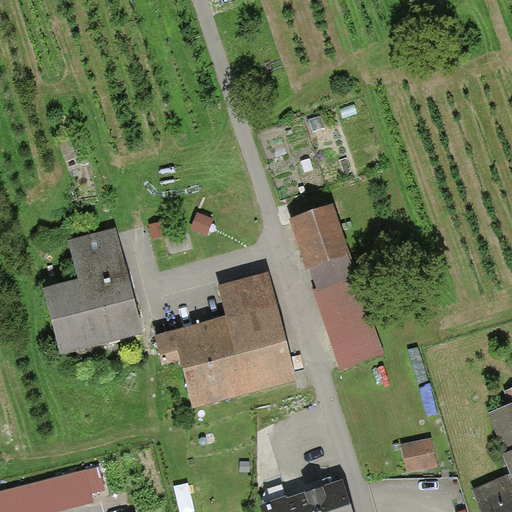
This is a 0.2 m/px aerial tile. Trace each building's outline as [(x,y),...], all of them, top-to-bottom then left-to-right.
[(288,213),(305,261),(344,247),(328,199),(288,213)] [(82,278),(46,288),(63,348),(138,327),(108,223),(70,234),(82,278)] [(381,350),(344,247),(305,261),(341,364),(381,350)] [(222,310),(151,330),(159,357),(176,352),(190,398),(290,369),(260,268),(214,281),(222,310)] [(511,399),(493,406),(511,455),(511,473),(478,486),(486,507),(511,496),(511,399)] [(425,433),(393,440),(399,468),(431,461),(425,433)] [(86,460),(0,483),(0,511),(15,511),(95,491),(86,460)] [(277,477),(258,483),(261,503),(264,511),(345,511),(334,480),(284,497),(277,477)] [(511,511),(511,496),(486,507),(487,511),(511,511)]
